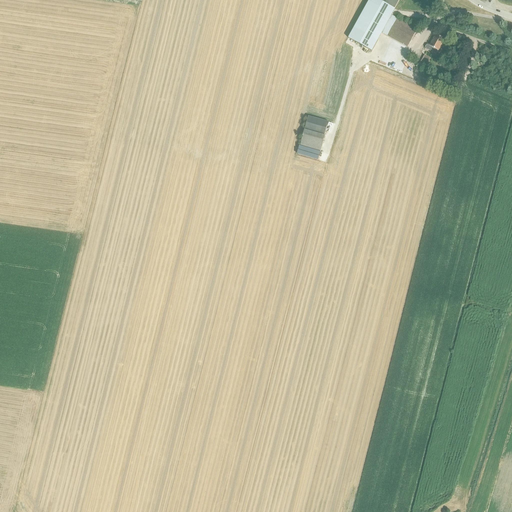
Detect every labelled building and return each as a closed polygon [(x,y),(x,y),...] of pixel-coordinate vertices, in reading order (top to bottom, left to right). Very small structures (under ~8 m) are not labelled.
[(408,48),(418,29),(390,14),(379,33),(408,48)] [(437,31),(427,51),(440,58),(444,50),(442,48),(448,37),(437,31)] [(385,57),(401,64),(403,58),(388,52),(385,57)] [(430,58),(424,55),(414,72),(421,76),(430,58)] [(297,156),(320,163),(331,122),(309,116),(297,156)]
